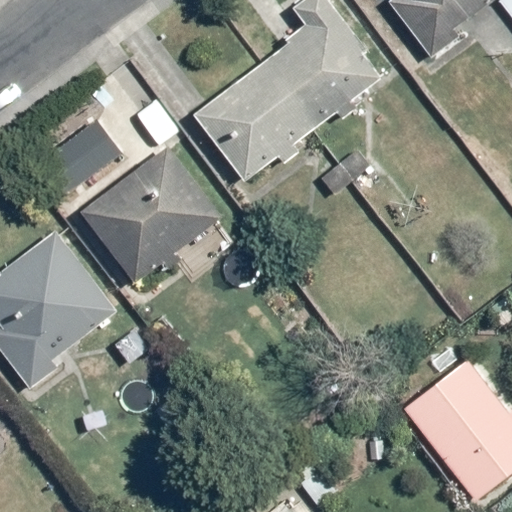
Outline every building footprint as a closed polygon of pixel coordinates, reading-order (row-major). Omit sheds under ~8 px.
[(386,79),(327,0),(306,0),(299,5),(314,25),(193,114),(244,184),(386,79)] [(428,70),(505,11),(511,19),(511,0),(388,0),(379,7),(428,70)] [(70,202),(119,162),(83,118),(34,157),(70,202)] [(127,171),(78,211),(137,285),(221,217),(161,143),(127,171)] [(117,311),(55,231),(0,273),(0,351),(30,389),(60,366),(55,359),(117,311)] [(511,472),(511,404),(469,353),(402,408),(477,500),(511,472)] [(311,511),(290,486),(260,511),(311,511)]
